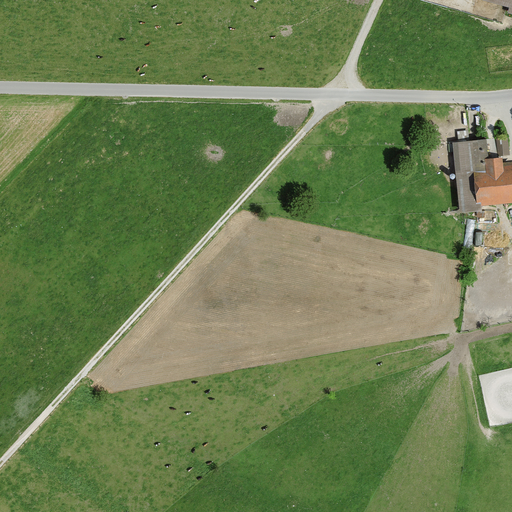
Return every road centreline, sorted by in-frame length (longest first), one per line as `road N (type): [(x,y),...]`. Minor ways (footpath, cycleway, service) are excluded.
road 1 (track): [(378,0),(340,95),(0,463)]
road 2 (unclassified): [(0,87),(511,94)]
